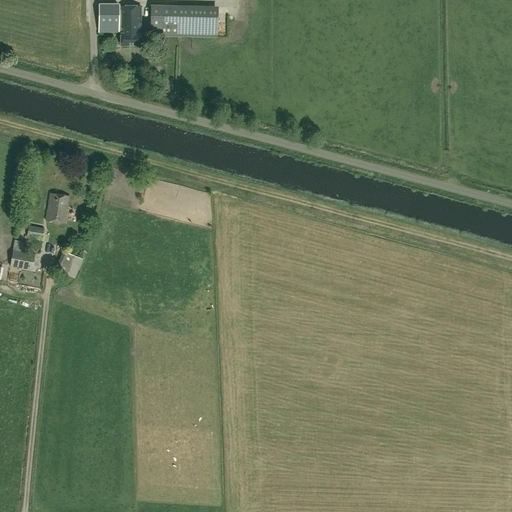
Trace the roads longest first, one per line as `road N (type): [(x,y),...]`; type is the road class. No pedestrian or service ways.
road 1 (unclassified): [(511,205),(0,67)]
road 2 (track): [(511,257),(0,120)]
road 3 (unknown): [(21,511),(46,284)]
